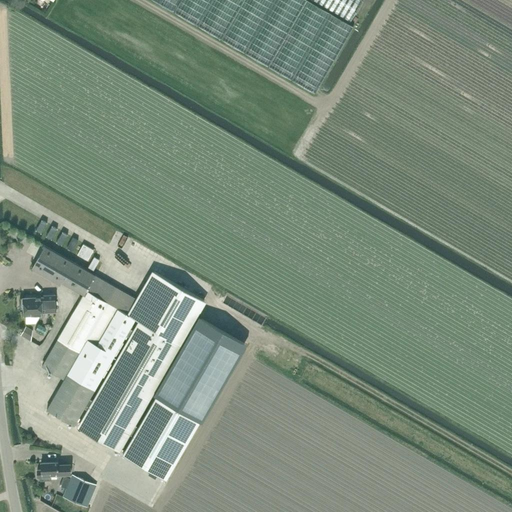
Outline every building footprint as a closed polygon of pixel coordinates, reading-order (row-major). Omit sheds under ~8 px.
[(152,0),(315,93),(353,26),(307,0),(152,0)] [(130,433),(135,425),(181,345),(186,336),(206,302),(152,270),(136,298),(95,275),(44,246),(31,269),(59,286),(61,282),(83,295),(41,366),(63,379),(46,410),(74,426),(85,408),(87,409),(77,427),(119,451),(130,433)] [(41,315),(41,313),(56,313),(55,294),(44,294),(44,297),(24,298),(20,298),(20,310),(23,310),(23,316),(41,315)] [(135,425),(130,433),(135,436),(125,454),(168,479),(245,346),(202,321),(191,339),(186,336),(181,345),(186,348),(140,428),(135,425)] [(25,326),(20,335),(31,341),(32,330),(25,326)] [(56,435),(53,439),(64,444),(66,439),(56,435)] [(70,466),(58,466),(58,461),(41,462),(41,469),(37,469),(37,477),(42,480),(51,480),(51,476),(59,475),(70,474),(70,466)] [(72,474),(70,479),(63,476),(59,486),(66,489),(63,497),(87,507),(96,485),(72,474)]
